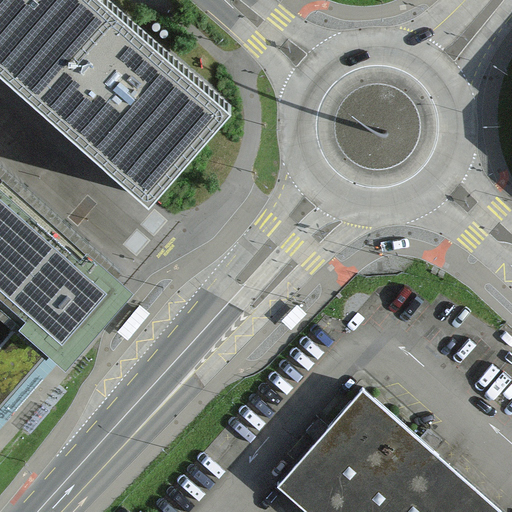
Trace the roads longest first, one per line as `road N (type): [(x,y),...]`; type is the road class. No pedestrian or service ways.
road 1 (primary): [(187,347),(39,511)]
road 2 (primary): [(187,347),(311,225),(352,203)]
road 3 (primary): [(310,165),(214,293),(187,347)]
road 4 (unclassified): [(216,0),(287,81),(300,118)]
road 5 (tertiary): [(416,199),(511,276)]
